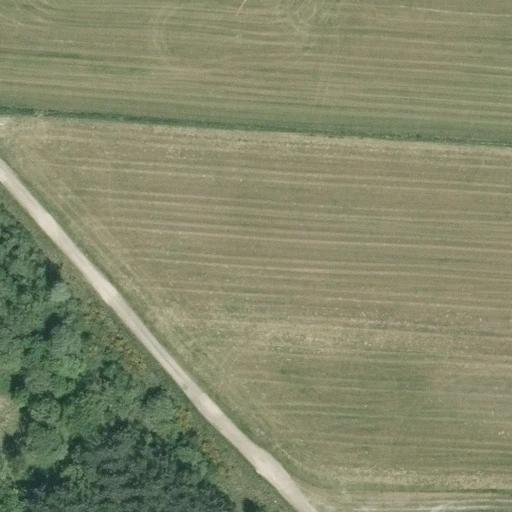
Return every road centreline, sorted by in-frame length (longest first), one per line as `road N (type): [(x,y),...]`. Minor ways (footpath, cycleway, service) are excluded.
road 1 (track): [(0,164),(315,511)]
road 2 (track): [(511,505),(299,494)]
